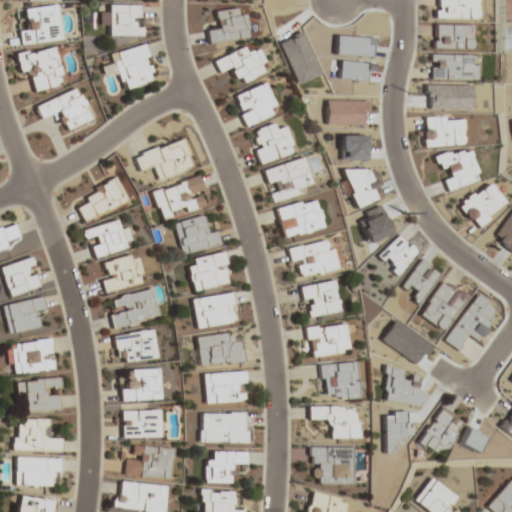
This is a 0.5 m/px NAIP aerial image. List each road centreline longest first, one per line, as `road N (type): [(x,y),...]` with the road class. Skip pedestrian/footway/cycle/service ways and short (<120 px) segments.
road 1 (residential): [(186,91),(228,173),(263,291),(277,407),(274,511)]
road 2 (residential): [(186,91),(175,0),(3,126),(30,190)]
road 3 (residential): [(399,0),(390,130),(406,196),(462,266),(511,304)]
road 4 (residential): [(30,190),(70,285),(89,384),(92,471),(84,511)]
road 5 (residential): [(186,91),(88,157),(0,202)]
